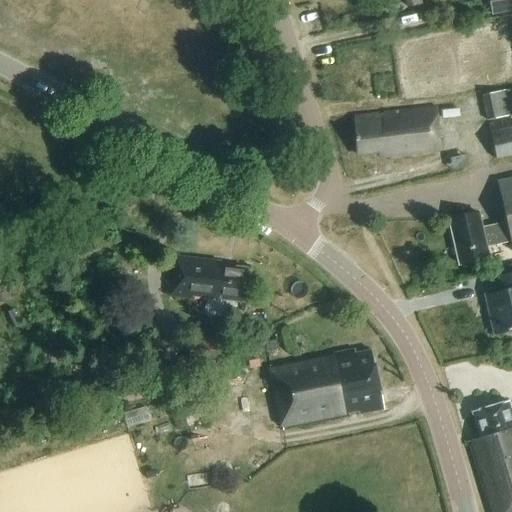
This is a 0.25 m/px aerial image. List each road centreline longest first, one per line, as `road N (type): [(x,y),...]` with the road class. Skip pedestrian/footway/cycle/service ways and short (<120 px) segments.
road 1 (tertiary): [(296,230),(204,171),(0,66)]
road 2 (tertiary): [(466,511),(403,337),(385,308),(296,230)]
road 3 (unclassified): [(296,230),(326,189),(327,170),(274,0)]
